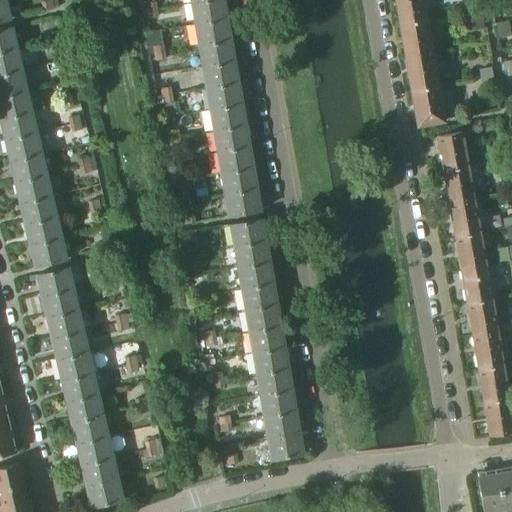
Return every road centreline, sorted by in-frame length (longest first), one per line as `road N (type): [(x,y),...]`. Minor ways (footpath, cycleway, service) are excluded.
road 1 (residential): [(251,0),(331,467)]
road 2 (residential): [(448,456),(368,0)]
road 3 (residential): [(53,511),(0,295)]
road 4 (residential): [(171,511),(331,467)]
